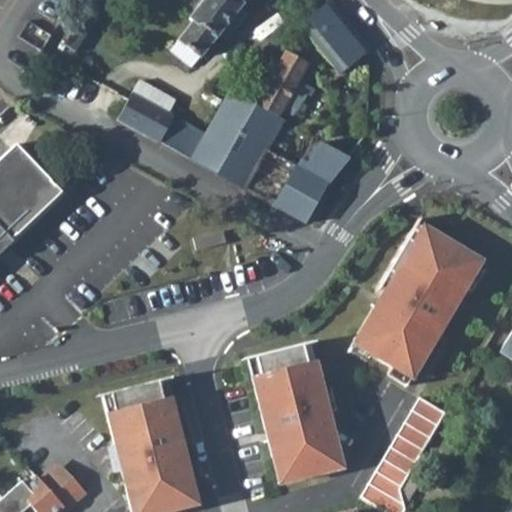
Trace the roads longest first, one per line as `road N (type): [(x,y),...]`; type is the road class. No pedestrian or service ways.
road 1 (residential): [(421,145),(299,283),(190,327)]
road 2 (residential): [(190,327),(0,377)]
road 3 (residential): [(190,327),(234,511)]
